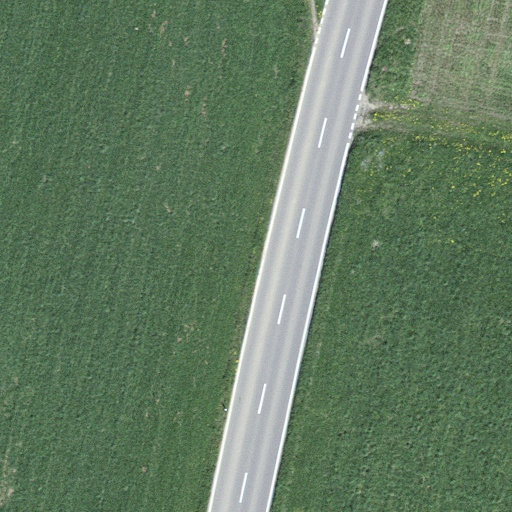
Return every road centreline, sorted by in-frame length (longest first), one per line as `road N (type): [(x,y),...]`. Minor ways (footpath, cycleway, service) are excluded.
road 1 (secondary): [(238,511),(358,0)]
road 2 (track): [(327,113),(511,136)]
